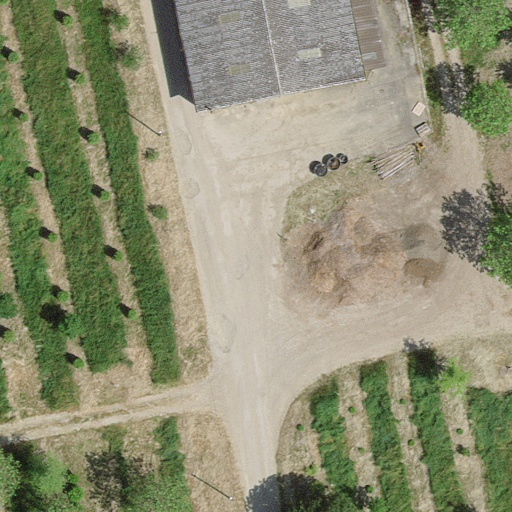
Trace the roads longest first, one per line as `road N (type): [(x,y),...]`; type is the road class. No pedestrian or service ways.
road 1 (track): [(262,511),(160,0)]
road 2 (track): [(234,369),(511,324)]
road 3 (track): [(0,438),(238,388)]
